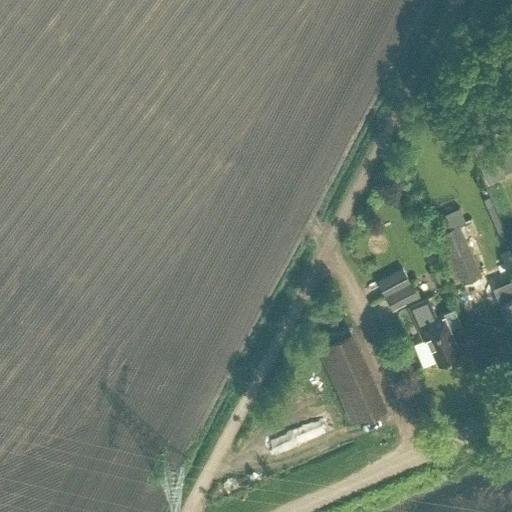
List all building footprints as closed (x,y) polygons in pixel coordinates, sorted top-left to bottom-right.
[(499,172),(488,145),(473,152),(485,178),(499,172)] [(458,276),(461,282),(479,275),(457,221),(438,231),(442,241),(435,243),(451,280),(458,276)] [(374,278),(389,307),(414,294),(399,266),(374,278)] [(497,300),(508,328),(511,326),(511,283),(496,290),(499,299),(497,300)] [(405,303),(414,322),(420,336),(424,334),(436,359),(458,350),(440,310),(432,314),(424,295),(405,303)] [(315,345),(349,422),(384,406),(350,330),(315,345)] [(368,431),(389,424),(386,416),(365,423),(368,431)] [(301,445),(337,432),(333,420),(297,433),(301,445)]
